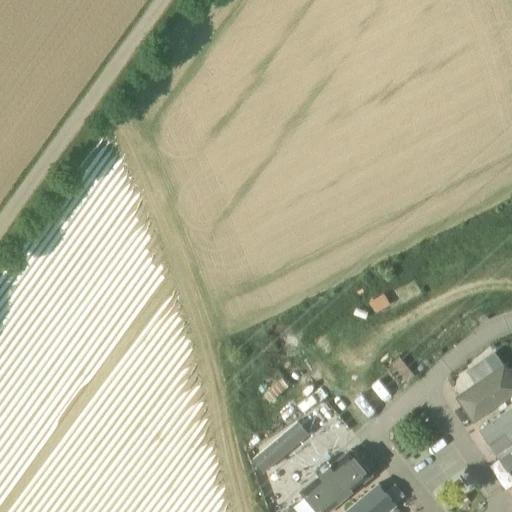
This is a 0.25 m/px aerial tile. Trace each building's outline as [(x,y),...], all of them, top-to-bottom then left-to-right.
[(385,367),(393,384),(415,374),(407,357),(385,367)] [(477,375),(491,366),(484,357),(471,367),(477,375)] [(511,387),(511,377),(502,363),(457,393),(471,414),(511,387)] [(493,448),(511,435),(511,399),(477,424),(493,448)] [(315,509),(365,466),(347,445),(297,488),(315,509)] [(511,471),(511,452),(502,459),(511,472),(511,471)] [(382,511),(395,501),(376,479),(337,511),(382,511)]
